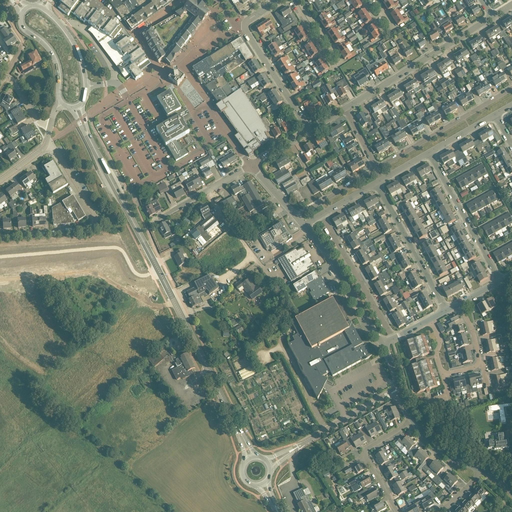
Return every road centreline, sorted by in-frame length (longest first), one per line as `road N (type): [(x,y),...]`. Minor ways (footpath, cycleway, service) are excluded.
road 1 (primary): [(250,456),(89,139)]
road 2 (unclassified): [(345,107),(493,16)]
road 3 (residential): [(376,167),(511,87)]
road 4 (unclassified): [(400,387),(269,463)]
road 5 (residential): [(499,281),(429,152)]
road 6 (residential): [(445,311),(377,181)]
road 7 (residential): [(322,214),(393,339)]
road 8 (unclassified): [(383,344),(303,226)]
road 9 (residential): [(307,131),(244,24)]
